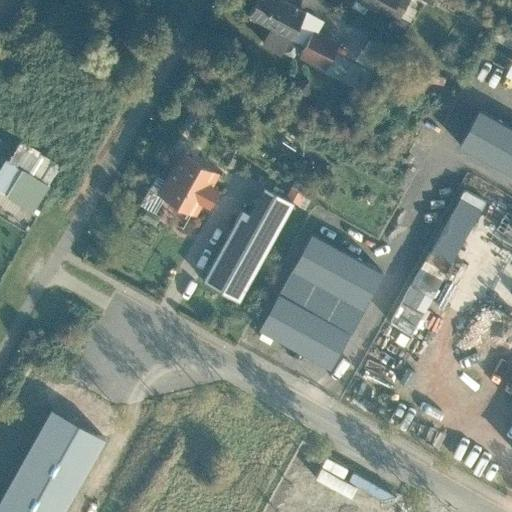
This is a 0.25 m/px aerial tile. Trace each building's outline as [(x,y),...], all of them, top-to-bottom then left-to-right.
[(313,11),(292,0),(263,0),(253,21),(295,44),(313,11)] [(414,0),(348,0),(398,29),(414,0)] [(347,44),(322,31),(306,59),(331,73),(347,44)] [(458,144),(511,173),(511,127),(477,109),(458,144)] [(182,151),(160,191),(193,209),(200,196),(209,201),(217,187),(208,182),(215,169),(182,151)] [(62,189),(18,158),(0,182),(0,193),(39,221),(62,189)] [(242,206),(202,278),(238,298),(293,199),(271,187),(256,214),(242,206)] [(453,256),(474,220),(452,208),(432,243),(453,256)] [(287,274),(259,325),(329,364),(382,269),(312,230),(292,266),(311,276),(306,285),(287,274)] [(51,405),(0,496),(0,511),(60,511),(104,435),(51,405)]
